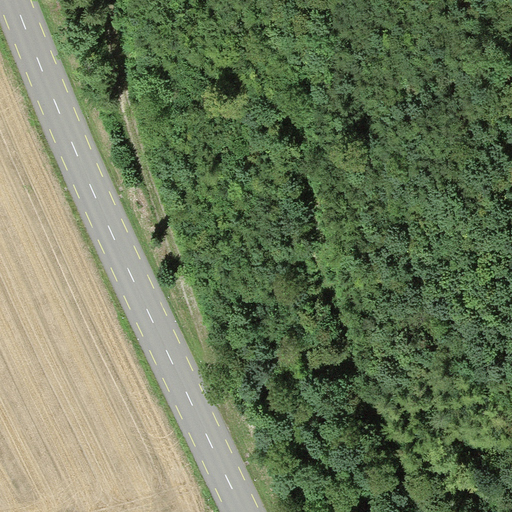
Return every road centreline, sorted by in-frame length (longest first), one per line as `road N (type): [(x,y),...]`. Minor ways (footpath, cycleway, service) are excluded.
road 1 (tertiary): [(243,511),(14,0)]
road 2 (track): [(206,435),(202,343),(138,175),(114,84),(104,0)]
road 3 (track): [(423,511),(343,318),(299,129)]
